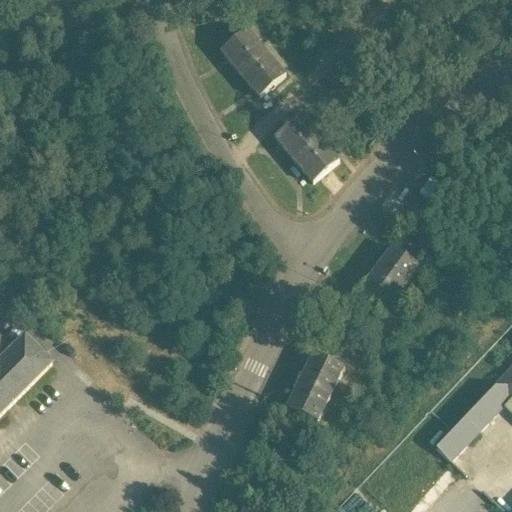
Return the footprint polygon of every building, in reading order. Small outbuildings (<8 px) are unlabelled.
[(286,78),(247,32),(221,54),(260,100),(273,90),(286,78)] [(334,158),(301,118),(287,129),(274,140),(313,186),(339,165),(334,158)] [(392,250),(356,298),(383,319),(419,270),(392,250)] [(12,354),(0,341),(0,418),(52,367),(25,341),(12,354)] [(344,371),(313,356),(287,411),(318,425),(344,371)] [(511,371),(495,390),(509,404),(511,406),(511,371)] [(495,390),(436,452),(451,465),(509,404),(495,390)]
